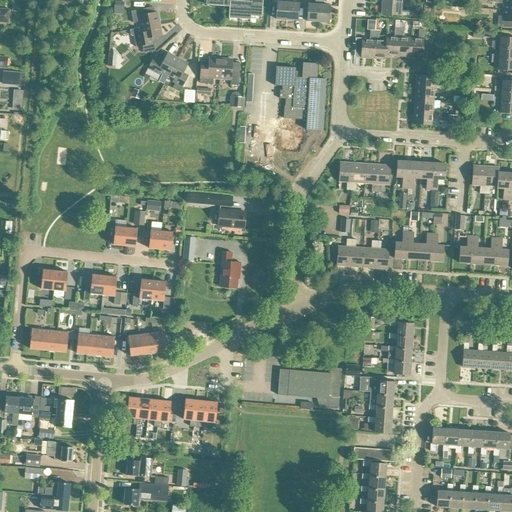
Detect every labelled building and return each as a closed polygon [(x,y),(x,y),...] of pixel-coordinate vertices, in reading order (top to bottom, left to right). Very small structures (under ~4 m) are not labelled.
[(250,16),(261,17),(262,0),(251,0),(251,2),(224,0),(206,0),(206,5),(229,7),(228,18),(250,20),(250,16)] [(287,20),(288,0),(283,0),(284,2),(277,2),(276,19),(287,20)] [(292,0),(288,0),(287,20),(298,21),(299,4),(292,3),(292,0)] [(318,22),(319,0),(314,0),(315,5),(308,4),(307,22),(318,22)] [(319,0),(318,22),(329,23),(330,6),(323,5),(323,0),(319,0)] [(511,0),(491,0),(492,1),(494,3),(496,4),(504,4),(504,10),(511,10),(511,0)] [(123,10),(124,2),(115,2),(114,9),(123,10)] [(401,3),(382,2),(381,14),(409,16),(409,11),(401,11),(401,3)] [(153,7),(144,9),(131,12),(133,23),(138,22),(139,28),(159,24),(157,13),(154,13),(153,7)] [(0,9),(0,23),(8,24),(9,10),(0,9)] [(511,10),(504,10),(503,17),(498,16),(497,27),(511,28),(511,10)] [(386,37),(386,41),(385,56),(386,56),(397,56),(399,28),(399,21),(395,21),(395,28),(394,28),(394,37),(386,37)] [(480,21),(473,26),(477,30),(483,25),(480,21)] [(139,28),(140,28),(129,30),(130,35),(132,36),(133,36),(135,47),(142,46),(144,54),(155,52),(153,38),(162,36),(159,24),(139,28)] [(404,28),(399,28),(397,56),(410,57),(411,38),(403,38),(404,28)] [(411,38),(410,57),(422,58),(424,30),(419,29),(418,39),(411,38)] [(369,39),(355,39),(354,52),(361,52),(361,58),(373,59),(375,31),(370,30),(369,39)] [(379,31),(375,31),(373,59),(385,60),(386,56),(385,56),(386,41),(379,40),(379,31)] [(492,41),(492,44),(492,48),(499,49),(511,49),(511,38),(500,38),(500,42),(492,41)] [(511,49),(499,49),(499,55),(491,54),(491,59),(511,60),(511,49)] [(14,64),(24,65),(25,50),(16,50),(14,64)] [(107,67),(116,67),(117,54),(109,53),(107,67)] [(168,76),(177,58),(167,53),(162,62),(153,58),(147,69),(161,76),(163,73),(168,76)] [(0,56),(0,67),(7,68),(7,67),(9,68),(10,59),(8,59),(8,58),(0,56)] [(188,64),(177,58),(168,76),(174,79),(172,82),(182,87),(188,76),(183,73),(188,64)] [(209,58),(208,62),(201,62),(199,84),(213,85),(213,79),(219,79),(220,59),(209,58)] [(220,59),(219,79),(230,80),(230,86),(238,86),(240,64),(232,63),(232,60),(220,59)] [(511,71),(511,60),(491,59),(491,63),(498,63),(498,70),(511,71)] [(276,67),(275,86),(282,87),(282,91),(280,91),(279,99),(285,99),(285,106),(284,106),(283,118),(307,119),(306,130),(322,131),(325,79),(317,79),(318,64),(303,63),(302,72),(295,72),(296,68),(276,67)] [(26,73),(3,72),(2,86),(25,87),(26,73)] [(415,88),(443,90),(444,85),(434,84),(435,77),(416,75),(415,88)] [(494,87),(494,91),(501,91),(511,92),(511,81),(502,80),(501,87),(494,87)] [(415,88),(414,100),(433,101),(434,94),(443,94),(443,90),(415,88)] [(133,89),(131,98),(138,100),(141,92),(133,89)] [(493,97),(493,101),(511,102),(511,92),(501,91),(501,98),(493,97)] [(234,92),(231,94),(229,97),(229,107),(244,108),(244,98),(241,98),(241,93),(234,92)] [(433,101),(414,100),(413,112),(442,114),(442,109),(433,108),(433,101)] [(511,102),(493,101),(493,106),(500,106),(500,113),(511,113),(511,102)] [(442,114),(413,112),(413,124),(432,126),(432,118),(441,119),(442,114)] [(0,129),(0,140),(5,141),(5,140),(8,140),(8,132),(1,131),(1,129),(0,129)] [(268,139),(267,150),(290,151),(290,140),(268,139)] [(267,150),(266,161),(289,162),(290,151),(267,150)] [(266,161),(266,172),(288,173),(289,162),(266,161)] [(407,189),(409,162),(397,161),(396,177),(403,178),(402,189),(407,189)] [(409,162),(407,189),(413,189),(413,178),(420,179),(421,163),(409,162)] [(351,191),(352,163),(340,163),(338,182),(346,183),(346,191),(351,191)] [(352,163),(351,191),(355,191),(356,183),(364,184),(365,164),(352,163)] [(433,163),(421,163),(420,179),(426,179),(426,190),(431,190),(433,163)] [(445,164),(433,163),(431,190),(432,190),(431,197),(436,198),(437,180),(444,180),(445,164)] [(365,164),(364,184),(372,184),(371,192),(376,192),(378,165),(365,164)] [(378,165),(376,192),(380,193),(381,185),(389,185),(390,166),(378,165)] [(484,194),(486,167),(473,166),(472,185),(480,186),(479,194),(484,194)] [(498,168),(486,167),(484,194),(489,194),(489,186),(497,187),(498,173),(498,168)] [(497,187),(496,189),(503,189),(503,200),(508,200),(510,173),(498,173),(497,187)] [(191,193),(190,203),(202,204),(203,194),(191,193)] [(147,201),(146,211),(160,212),(161,202),(147,201)] [(181,209),(182,203),(164,201),(164,208),(181,209)] [(339,205),(338,213),(349,214),(349,206),(339,205)] [(219,210),(218,226),(244,229),(245,212),(219,210)] [(134,211),(133,225),(144,226),(145,212),(134,211)] [(410,212),(410,220),(417,221),(418,213),(410,212)] [(454,230),(464,230),(465,216),(455,215),(454,230)] [(340,233),(349,233),(350,220),(341,219),(340,233)] [(1,221),(0,234),(11,235),(12,222),(1,221)] [(126,227),(115,226),(113,245),(124,246),(126,227)] [(137,229),(126,227),(124,246),(135,247),(137,229)] [(161,231),(150,230),(148,248),(159,249),(161,231)] [(172,232),(161,231),(159,249),(171,251),(172,232)] [(406,259),(408,233),(403,232),(402,243),(395,243),(394,259),(406,259)] [(408,233),(406,259),(418,260),(419,244),(412,244),(413,233),(408,233)] [(426,245),(419,244),(418,260),(430,261),(432,234),(426,234),(426,245)] [(432,234),(430,261),(442,262),(443,246),(436,245),(437,234),(432,234)] [(470,264),(473,237),(467,237),(466,247),(459,247),(458,263),(470,264)] [(473,237),(470,264),(482,265),(484,249),(477,248),(478,237),(473,237)] [(490,249),(484,249),(482,265),(494,266),(496,239),(491,238),(490,249)] [(349,267),(351,239),(346,239),(346,247),(338,247),(336,266),(349,267)] [(356,240),(351,239),(349,267),(362,268),(363,248),(355,248),(356,240)] [(496,239),(494,266),(507,266),(508,250),(501,250),(502,239),(496,239)] [(371,249),(363,248),(362,268),(374,269),(376,241),(371,241),(371,249)] [(381,241),(376,241),(374,269),(387,269),(388,250),(380,249),(381,241)] [(183,261),(193,262),(194,246),(184,245),(183,261)] [(238,275),(239,275),(240,263),(231,262),(232,253),(219,252),(218,263),(222,264),(219,287),(236,288),(238,275)] [(55,270),(43,269),(41,289),(53,290),(55,270)] [(67,272),(55,270),(53,290),(65,291),(64,299),(70,300),(72,288),(66,287),(67,272)] [(90,290),(84,289),(83,301),(89,302),(90,298),(95,299),(96,295),(102,295),(104,275),(92,274),(90,290)] [(116,277),(104,275),(102,295),(114,296),(114,304),(120,305),(121,293),(115,292),(116,277)] [(153,280),(141,279),(139,294),(133,294),(132,306),(138,306),(139,299),(151,300),(153,280)] [(165,282),(153,280),(151,300),(163,301),(163,309),(169,310),(170,298),(164,297),(165,282)] [(396,335),(412,337),(413,324),(398,323),(398,322),(390,321),(389,326),(397,327),(396,334),(396,335)] [(43,330),(31,329),(29,349),(41,350),(43,330)] [(57,331),(43,330),(41,350),(54,351),(54,353),(54,351),(55,351),(57,331)] [(68,332),(57,331),(55,351),(66,353),(68,337),(69,337),(69,336),(68,336),(68,332)] [(164,331),(153,333),(155,353),(167,352),(165,336),(166,336),(166,335),(165,335),(164,331)] [(89,334),(78,333),(78,337),(76,337),(78,338),(76,354),(87,355),(89,334)] [(153,333),(139,335),(141,355),(154,353),(155,354),(155,353),(153,333)] [(103,336),(89,334),(87,355),(100,356),(100,357),(101,357),(101,356),(103,336)] [(396,335),(396,334),(389,334),(389,339),(396,339),(395,347),(395,348),(411,349),(412,337),(396,335)] [(139,335),(128,336),(128,340),(127,340),(128,340),(130,356),(141,355),(139,335)] [(115,337),(103,336),(101,356),(113,357),(114,341),(115,341),(116,341),(114,341),(115,337)] [(478,351),(468,351),(468,343),(464,343),(462,367),(477,368),(478,351)] [(478,344),(478,351),(477,368),(491,369),(492,352),(482,352),(483,344),(478,344)] [(492,352),(491,369),(505,370),(507,353),(506,353),(496,353),(497,345),(492,345),(492,352)] [(395,347),(388,346),(383,346),(383,351),(395,352),(394,359),(394,361),(411,362),(411,349),(395,348),(395,347)] [(410,375),(411,362),(394,361),(394,359),(387,359),(387,364),(394,364),(393,374),(410,375)] [(360,366),(345,365),(345,376),(359,377),(360,366)] [(280,369),(277,395),(320,399),(319,408),(338,409),(341,369),(330,368),(329,373),(280,369)] [(378,380),(370,379),(370,392),(377,392),(377,394),(393,395),(394,382),(378,381),(378,380)] [(40,406),(39,411),(56,413),(72,414),(73,401),(74,389),(61,387),(61,388),(59,388),(58,397),(60,398),(60,400),(57,399),(54,399),(54,407),(45,407),(46,398),(41,398),(40,406)] [(377,392),(370,392),(369,405),(376,405),(376,407),(392,408),(393,395),(377,394),(377,392)] [(6,396),(4,413),(13,414),(12,419),(11,426),(16,426),(17,426),(18,414),(19,398),(6,396)] [(18,414),(17,426),(22,427),(22,420),(23,420),(31,421),(31,417),(38,418),(40,405),(32,404),(33,399),(31,399),(32,396),(25,396),(25,398),(19,398),(18,414)] [(128,397),(126,417),(133,418),(133,424),(136,425),(139,399),(128,397)] [(139,399),(136,425),(140,425),(140,419),(147,420),(150,400),(139,399)] [(185,399),(183,419),(190,420),(189,426),(193,427),(196,401),(185,399)] [(150,400),(147,420),(154,420),(154,426),(157,427),(160,401),(150,400)] [(160,401),(157,427),(161,427),(161,421),(169,422),(171,402),(160,401)] [(196,401),(193,427),(196,427),(197,421),(204,421),(206,402),(196,401)] [(204,421),(203,428),(207,428),(207,422),(215,423),(217,403),(206,402),(204,421)] [(369,405),(368,410),(376,410),(375,418),(375,419),(391,420),(392,408),(376,407),(376,405),(369,405)] [(39,411),(39,416),(55,418),(54,426),(71,428),(72,414),(56,413),(39,411)] [(127,413),(119,412),(118,426),(125,427),(126,417),(127,413)] [(358,430),(358,418),(349,417),(348,430),(358,430)] [(375,419),(375,418),(368,417),(368,422),(375,423),(374,432),(390,433),(391,420),(375,419)] [(445,445),(446,429),(433,428),(432,444),(430,443),(430,451),(435,452),(435,444),(443,445),(445,445)] [(55,430),(39,429),(39,430),(37,430),(37,437),(54,439),(55,430)] [(445,445),(443,445),(442,452),(447,452),(448,445),(456,446),(457,446),(458,430),(446,429),(445,445)] [(457,446),(456,446),(455,453),(460,453),(461,446),(468,447),(470,447),(471,431),(458,430),(457,446)] [(470,447),(468,447),(468,454),(473,454),(473,447),(481,448),(482,448),(483,432),(471,431),(470,447)] [(482,448),(481,448),(480,455),(485,455),(486,448),(493,448),(495,449),(496,433),(483,432),(482,448)] [(495,449),(493,448),(493,456),(498,456),(498,449),(508,450),(509,433),(496,433),(495,449)] [(62,447),(59,447),(60,443),(47,442),(42,442),(41,454),(47,454),(47,457),(54,457),(54,460),(72,462),(73,448),(62,447)] [(25,465),(39,467),(40,456),(26,454),(25,465)] [(0,455),(0,462),(10,463),(10,457),(0,455)] [(136,458),(136,461),(127,460),(126,475),(151,477),(152,459),(136,458)] [(369,476),(385,477),(386,464),(370,463),(371,462),(363,461),(362,466),(370,467),(369,474),(369,476)] [(25,468),(24,479),(42,481),(43,469),(25,468)] [(441,478),(451,479),(451,470),(441,470),(441,478)] [(369,476),(369,474),(362,474),(361,479),(369,479),(368,487),(368,488),(384,490),(385,477),(369,476)] [(168,478),(155,477),(154,484),(167,485),(168,478)] [(58,483),(58,488),(45,487),(45,488),(38,487),(37,494),(41,495),(69,497),(70,484),(58,483)] [(167,502),(168,488),(170,488),(170,487),(139,484),(138,490),(125,489),(124,496),(123,496),(121,497),(121,502),(122,504),(123,504),(138,506),(138,500),(167,502)] [(450,492),(452,492),(452,485),(447,484),(447,492),(437,491),(436,507),(449,508),(450,492)] [(459,492),(452,492),(450,492),(449,508),(462,509),(463,493),(464,493),(465,485),(460,485),(459,492)] [(463,493),(462,509),(475,509),(476,493),(477,494),(478,486),(473,486),(472,493),(464,493),(463,493)] [(368,488),(368,487),(361,487),(361,492),(368,492),(367,500),(367,501),(383,502),(384,490),(368,488)] [(485,494),(477,494),(476,493),(475,509),(487,510),(488,494),(490,494),(490,487),(485,487),(485,494)] [(488,494),(487,510),(500,511),(501,495),(502,495),(503,489),(503,488),(498,488),(497,495),(490,494),(488,494)] [(501,495),(500,511),(511,511),(511,488),(510,489),(503,489),(502,495),(501,495)] [(67,511),(69,497),(41,495),(40,509),(67,511)] [(367,501),(367,500),(360,499),(360,504),(367,505),(366,511),(382,511),(383,502),(367,501)]
